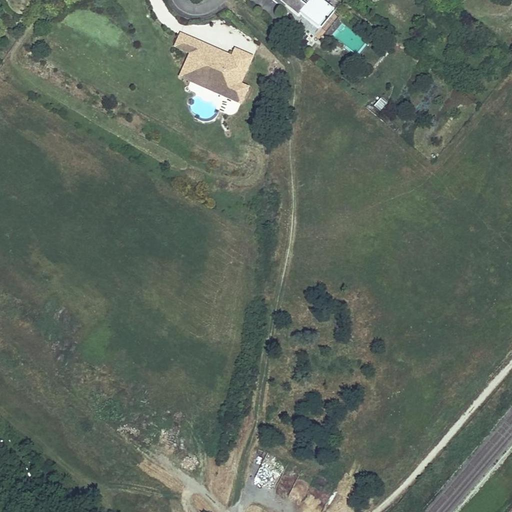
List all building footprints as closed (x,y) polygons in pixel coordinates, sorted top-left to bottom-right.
[(319,29),(334,10),(320,0),(272,0),(278,4),(280,1),(298,16),(300,14),(319,29)] [(198,56),(204,44),(181,34),(176,46),(191,53),(198,56)] [(252,58),(235,50),(230,61),(228,60),(219,56),(221,52),(204,44),(198,56),(191,53),(183,71),(207,81),(208,85),(222,91),(221,95),(240,104),(247,88),(240,85),(252,58)] [(230,61),(232,57),(221,52),(219,56),(228,60),(230,61)] [(207,81),(183,71),(180,77),(221,95),(222,91),(208,85),(207,81)] [(198,97),(194,98),(191,101),(190,108),(193,113),(201,119),(207,120),(214,116),(216,113),(216,107),(214,102),(205,102),(198,97)] [(379,115),(386,106),(379,100),(372,109),(379,115)]
